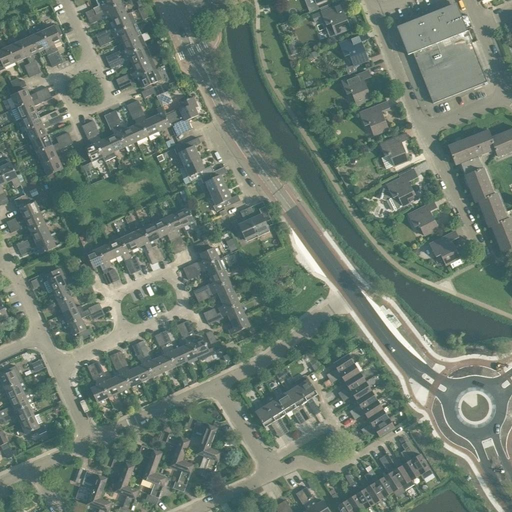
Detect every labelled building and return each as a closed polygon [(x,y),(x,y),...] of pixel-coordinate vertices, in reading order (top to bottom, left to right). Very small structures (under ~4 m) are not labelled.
[(100,5),(85,12),(87,18),(121,3),(124,1),(123,0),(102,0),(105,4),(100,6),(100,5)] [(346,1),(311,15),(314,22),(323,19),(326,25),(331,23),(335,34),(349,28),(342,10),(349,7),(346,1)] [(455,2),(396,26),(407,53),(412,52),(432,103),(486,82),(457,8),(455,2)] [(121,3),(87,18),(89,22),(90,23),(100,18),(100,17),(104,15),(109,13),(112,20),(126,14),(121,3)] [(106,29),(95,34),(95,35),(98,40),(131,25),(136,23),(130,11),(126,14),(112,20),(115,26),(106,30),(106,29)] [(131,25),(98,40),(100,45),(115,38),(114,38),(119,35),(122,42),(136,36),(141,34),(136,23),(131,25)] [(57,24),(42,31),(57,64),(62,61),(54,44),(61,41),(58,35),(62,34),(57,24)] [(37,33),(31,36),(38,51),(43,48),(52,66),(57,64),(42,31),(41,28),(36,30),(37,33)] [(364,32),(339,43),(344,56),(349,54),(353,64),(367,59),(360,41),(367,38),(364,32)] [(120,50),(105,56),(108,62),(141,47),(141,46),(145,44),(141,34),(136,36),(122,42),(125,48),(120,51),(120,50)] [(31,36),(19,41),(26,56),(27,56),(29,63),(34,74),(40,72),(32,54),(38,51),(31,36)] [(293,38),(286,41),(291,54),(301,50),(298,44),(296,44),(293,38)] [(19,41),(8,46),(15,61),(26,56),(19,41)] [(141,47),(108,62),(110,67),(110,68),(125,61),(124,60),(129,58),(132,65),(146,58),(150,56),(151,56),(146,44),(145,44),(141,46),(141,47)] [(0,58),(0,70),(5,68),(4,66),(15,61),(8,46),(0,49),(0,58)] [(135,71),(130,73),(132,77),(132,78),(155,67),(150,56),(146,58),(132,65),(135,71)] [(29,63),(24,65),(29,75),(29,76),(34,74),(29,63)] [(129,79),(118,84),(121,90),(130,86),(135,84),(135,82),(139,80),(142,87),(156,81),(161,79),(155,67),(132,78),(132,77),(128,78),(129,79)] [(345,79),(341,81),(344,86),(347,94),(351,92),(355,103),(369,98),(362,80),(370,77),(367,71),(345,79)] [(126,74),(115,79),(118,84),(129,79),(128,78),(126,74)] [(10,80),(12,84),(14,90),(26,85),(23,79),(19,81),(17,77),(10,80)] [(160,82),(152,86),(154,91),(156,95),(164,91),(160,82)] [(11,95),(10,96),(16,107),(49,92),(47,86),(36,91),(29,94),(26,88),(11,95)] [(152,86),(141,91),(143,97),(154,91),(152,86)] [(164,91),(156,95),(161,106),(172,101),(167,90),(164,91)] [(49,92),(16,107),(21,118),(36,111),(34,105),(51,97),(49,92)] [(178,108),(164,114),(169,125),(170,125),(175,136),(192,128),(187,119),(198,114),(195,107),(197,106),(193,96),(181,101),(184,107),(179,109),(178,108)] [(137,99),(132,102),(147,136),(158,131),(152,117),(146,120),(143,115),(144,114),(138,100),(137,99)] [(132,102),(126,105),(132,120),(134,119),(136,124),(129,127),(135,141),(147,136),(132,102)] [(363,111),(359,113),(362,118),(365,126),(369,124),(373,135),(387,129),(380,111),(388,108),(386,102),(363,111)] [(159,114),(152,117),(158,131),(169,125),(164,114),(161,106),(156,109),(159,114)] [(24,125),(19,127),(21,132),(59,114),(57,109),(39,117),(36,111),(21,118),(24,125)] [(115,110),(109,112),(124,146),(135,141),(129,127),(123,130),(121,125),(119,121),(120,121),(115,110)] [(104,115),(103,115),(110,130),(112,129),(114,134),(107,137),(113,151),(124,146),(109,112),(104,115)] [(59,114),(21,132),(23,137),(28,134),(31,141),(47,134),(44,128),(62,120),(59,114)] [(92,120),(87,122),(102,156),(104,160),(115,155),(113,151),(107,137),(101,140),(99,135),(92,120)] [(87,122),(81,125),(86,136),(88,140),(89,139),(91,144),(84,147),(91,161),(102,156),(87,122)] [(487,129),(448,145),(449,147),(456,163),(460,161),(465,174),(475,201),(478,200),(488,226),(491,225),(501,250),(509,247),(511,246),(511,223),(509,216),(506,218),(496,192),(493,193),(483,167),(482,167),(477,154),(494,147),(497,155),(511,149),(511,127),(490,136),(487,129)] [(67,131),(56,136),(58,141),(58,142),(70,136),(67,131)] [(405,133),(379,144),(381,149),(384,156),(382,157),(386,168),(393,165),(393,166),(407,160),(400,142),(407,139),(405,133)] [(47,134),(31,141),(36,152),(52,145),(51,144),(47,134)] [(52,145),(36,152),(41,163),(57,156),(54,150),(72,142),(70,136),(58,142),(58,141),(51,144),(52,145)] [(179,145),(174,147),(176,153),(180,151),(185,163),(199,156),(194,145),(200,142),(198,137),(179,145)] [(172,138),(165,141),(168,146),(175,143),(172,138)] [(80,146),(75,148),(80,159),(85,157),(80,146)] [(57,156),(41,163),(46,175),(48,179),(56,176),(54,171),(62,168),(59,161),(66,158),(64,153),(57,156)] [(199,156),(185,163),(190,174),(187,175),(190,181),(200,176),(213,170),(211,165),(204,168),(199,156)] [(8,157),(0,160),(0,169),(6,182),(11,179),(14,187),(20,184),(25,195),(14,199),(16,206),(17,205),(18,205),(28,200),(33,198),(29,190),(26,183),(24,180),(20,182),(8,157)] [(213,170),(200,176),(203,182),(205,181),(210,193),(226,185),(220,174),(227,171),(224,166),(224,165),(218,168),(213,170)] [(382,188),(379,199),(386,201),(391,210),(393,210),(402,206),(416,199),(407,182),(414,179),(417,177),(413,169),(399,176),(400,178),(390,183),(386,185),(389,191),(382,188)] [(34,179),(26,183),(29,190),(38,186),(34,179)] [(226,185),(210,193),(215,203),(213,204),(216,210),(224,206),(240,199),(237,194),(231,197),(226,185)] [(185,188),(179,191),(184,201),(189,199),(185,188)] [(15,218),(6,221),(9,226),(40,212),(45,210),(44,208),(40,210),(35,201),(20,208),(23,214),(16,217),(15,218)] [(412,213),(408,215),(411,220),(414,227),(419,225),(424,236),(438,229),(429,212),(436,208),(433,202),(412,213)] [(251,206),(245,208),(257,234),(269,228),(265,221),(270,218),(265,206),(259,208),(261,213),(255,216),(251,206)] [(188,207),(176,212),(183,226),(190,223),(192,228),(196,226),(188,207)] [(236,218),(231,221),(237,235),(243,233),(245,239),(257,234),(245,208),(240,210),(244,221),(239,223),(236,218)] [(40,212),(9,226),(11,232),(21,227),(20,226),(27,223),(30,230),(45,223),(46,223),(50,221),(49,219),(45,222),(40,212)] [(176,212),(165,217),(181,251),(187,248),(186,248),(181,237),(180,233),(178,233),(176,229),(183,226),(176,212)] [(165,217),(154,222),(160,236),(167,233),(171,242),(169,242),(175,254),(175,253),(181,251),(165,217)] [(154,222),(143,227),(158,261),(164,258),(159,247),(158,247),(154,239),(160,236),(154,222)] [(27,239),(17,244),(19,249),(51,234),(51,235),(55,233),(54,231),(50,233),(46,223),(45,223),(30,230),(34,238),(27,241),(27,239)] [(143,227),(131,232),(138,247),(144,244),(148,251),(147,252),(152,264),(158,261),(143,227)] [(131,232),(120,237),(136,271),(141,269),(137,258),(135,253),(134,254),(132,249),(138,247),(131,232)] [(203,241),(192,246),(195,251),(198,249),(205,246),(212,244),(207,232),(200,234),(201,236),(203,241)] [(455,232),(430,244),(432,250),(436,257),(440,255),(446,265),(459,259),(450,241),(458,238),(455,232)] [(51,234),(19,249),(22,254),(31,250),(31,248),(37,246),(40,253),(60,244),(60,242),(55,244),(51,235),(51,234)] [(120,237),(109,242),(116,257),(122,254),(124,258),(123,259),(125,263),(130,274),(136,271),(120,237)] [(109,242),(98,247),(107,267),(112,265),(110,260),(116,257),(109,242)] [(198,261),(194,262),(196,268),(200,266),(219,258),(214,246),(200,253),(203,259),(198,261)] [(98,247),(87,253),(93,267),(100,264),(102,269),(107,267),(98,247)] [(416,247),(411,250),(414,256),(420,253),(416,247)] [(196,268),(186,273),(188,279),(199,274),(198,272),(202,271),(207,269),(210,275),(224,269),(228,267),(223,256),(219,258),(200,266),(196,268)] [(87,261),(81,264),(86,275),(92,272),(87,261)] [(194,262),(183,267),(186,273),(196,268),(194,262)] [(48,279),(43,281),(48,293),(53,291),(66,285),(58,268),(45,274),(48,279)] [(114,268),(108,271),(113,281),(119,279),(114,268)] [(204,285),(193,290),(196,295),(229,280),(224,269),(210,275),(213,282),(208,284),(208,283),(204,285)] [(108,271),(103,273),(108,284),(113,281),(108,271)] [(89,280),(78,285),(81,291),(92,286),(89,280)] [(229,280),(196,295),(198,301),(209,296),(208,295),(212,293),(213,294),(217,291),(220,298),(235,291),(229,280)] [(66,285),(53,291),(58,302),(71,296),(66,285)] [(92,286),(81,291),(83,297),(94,292),(94,291),(92,286)] [(223,304),(218,306),(221,311),(240,302),(235,291),(220,298),(223,304)] [(71,296),(58,302),(63,313),(76,307),(71,296)] [(99,302),(88,307),(88,308),(91,313),(102,308),(99,302)] [(217,313),(206,318),(209,323),(210,323),(219,318),(224,317),(223,316),(228,314),(231,320),(245,313),(240,302),(221,311),(217,313)] [(76,307),(63,313),(68,323),(81,318),(91,313),(88,308),(83,310),(81,305),(76,307)] [(214,307),(204,312),(206,318),(217,313),(214,307)] [(102,308),(91,313),(93,319),(104,314),(102,308)] [(234,327),(229,329),(231,333),(250,325),(245,313),(231,320),(234,327)] [(81,318),(68,323),(73,334),(78,332),(86,329),(81,318)] [(188,319),(182,321),(198,355),(200,359),(217,352),(215,347),(209,350),(208,348),(207,345),(203,336),(196,339),(194,334),(195,334),(193,330),(188,319)] [(182,321),(176,324),(181,335),(182,334),(184,338),(187,343),(180,346),(186,360),(198,355),(182,321)] [(86,329),(78,332),(81,339),(92,334),(89,327),(86,329)] [(212,329),(206,332),(207,334),(211,343),(217,340),(212,329)] [(165,330),(160,332),(175,365),(186,360),(180,346),(173,349),(169,341),(170,340),(165,330)] [(160,332),(155,335),(159,345),(160,345),(164,354),(158,357),(164,370),(175,365),(160,332)] [(75,337),(69,339),(72,346),(78,343),(75,337)] [(143,340),(138,342),(153,375),(164,370),(158,357),(151,360),(147,351),(148,351),(143,340)] [(138,342),(132,345),(137,356),(138,355),(140,359),(142,364),(136,367),(142,381),(153,375),(138,342)] [(121,350),(116,353),(131,386),(142,381),(136,367),(128,370),(126,365),(128,364),(126,361),(121,350)] [(116,353),(110,355),(114,366),(116,369),(117,369),(119,374),(113,377),(120,391),(131,386),(116,353)] [(334,369),(326,374),(329,378),(354,363),(348,353),(334,362),(337,368),(335,369),(334,369)] [(39,359),(31,363),(35,371),(43,367),(39,359)] [(99,360),(93,363),(98,373),(100,377),(108,396),(120,391),(113,377),(106,380),(104,375),(105,375),(103,371),(99,360)] [(316,361),(311,364),(314,370),(319,367),(316,361)] [(93,363),(87,365),(92,376),(94,380),(95,379),(97,384),(91,387),(90,387),(97,401),(108,396),(100,377),(98,373),(93,363)] [(354,363),(329,378),(332,382),(340,378),(339,377),(342,375),(346,381),(360,372),(354,363)] [(0,377),(2,382),(0,382),(0,390),(23,380),(23,379),(16,365),(8,369),(9,372),(0,376),(0,377)] [(346,387),(338,392),(341,397),(365,381),(360,372),(346,381),(349,386),(346,388),(346,387)] [(304,374),(293,380),(297,386),(297,385),(306,400),(306,401),(314,414),(320,411),(311,397),(317,394),(308,379),(308,378),(306,375),(304,374)] [(23,380),(0,390),(0,396),(7,393),(10,399),(28,391),(23,380)] [(365,381),(341,397),(343,401),(351,396),(351,395),(353,394),(357,399),(371,390),(365,381)] [(297,386),(287,392),(304,421),(309,418),(301,404),(306,401),(306,400),(297,385),(297,386)] [(357,405),(349,410),(352,415),(377,399),(371,390),(357,399),(360,404),(357,406),(357,405)] [(12,404),(0,410),(0,417),(29,404),(33,402),(28,391),(10,399),(12,404)] [(287,392),(276,398),(286,413),(291,410),(300,423),(304,421),(287,392)] [(276,398),(266,405),(284,434),(288,431),(280,417),(286,413),(276,398)] [(377,399),(352,415),(355,419),(362,415),(362,414),(365,412),(368,418),(383,409),(377,399)] [(29,404),(0,417),(0,418),(2,423),(17,416),(20,422),(34,415),(29,404)] [(255,411),(255,412),(264,427),(270,423),(278,437),(284,434),(266,405),(255,411)] [(369,424),(361,429),(364,433),(388,418),(383,409),(368,418),(371,423),(369,425),(369,424)] [(21,435),(36,428),(39,434),(46,430),(42,422),(38,414),(34,415),(20,422),(22,426),(17,428),(21,435)] [(190,417),(186,427),(193,430),(193,429),(204,433),(200,444),(210,447),(217,427),(196,419),(190,417)] [(388,418),(364,433),(366,437),(374,433),(373,432),(376,431),(379,436),(380,436),(394,427),(388,418)] [(163,429),(159,440),(166,443),(166,441),(177,445),(172,457),(182,461),(183,459),(190,439),(169,432),(163,429)] [(3,430),(0,431),(0,441),(1,445),(7,442),(8,441),(3,430)] [(135,441),(131,453),(138,455),(138,453),(149,457),(145,469),(155,473),(155,472),(163,452),(141,444),(135,441)] [(406,441),(401,444),(405,449),(420,473),(423,477),(432,472),(429,467),(421,454),(415,457),(414,455),(414,454),(406,441)] [(1,445),(0,445),(6,458),(13,455),(7,442),(1,445)] [(200,444),(196,453),(208,457),(204,468),(203,467),(200,474),(211,478),(221,451),(210,447),(200,444)] [(405,449),(400,452),(406,460),(406,459),(408,461),(402,465),(411,479),(420,473),(405,449)] [(388,452),(383,455),(402,485),(404,489),(414,483),(411,479),(402,465),(397,468),(395,466),(396,465),(388,452)] [(108,454),(103,465),(110,468),(111,466),(121,470),(117,482),(127,485),(127,484),(131,474),(135,464),(114,456),(108,454)] [(383,455),(379,458),(387,471),(388,471),(389,473),(384,476),(393,490),(402,485),(383,455)] [(172,457),(169,465),(181,470),(177,481),(176,480),(173,487),(184,491),(194,464),(183,459),(182,461),(172,457)] [(370,465),(366,468),(368,472),(383,496),(393,490),(384,476),(378,480),(377,477),(378,477),(370,465)] [(80,467),(76,478),(83,480),(84,479),(94,483),(89,494),(99,498),(100,497),(107,477),(86,469),(80,467)] [(145,469),(141,478),(153,482),(150,493),(148,492),(145,499),(156,503),(167,476),(155,472),(155,473),(145,469)] [(368,472),(364,475),(369,482),(371,484),(365,488),(374,502),(383,496),(368,472)] [(350,473),(345,476),(350,483),(365,508),(374,502),(365,488),(360,491),(358,488),(359,488),(350,473)] [(117,482),(114,490),(126,495),(122,505),(120,505),(118,511),(119,511),(129,511),(139,488),(127,484),(127,485),(117,482)] [(350,483),(346,486),(350,494),(351,493),(352,496),(347,499),(355,511),(358,511),(365,508),(350,483)] [(306,486),(301,489),(315,511),(330,511),(322,499),(317,503),(306,486)] [(333,488),(329,491),(341,511),(355,511),(347,499),(341,502),(340,500),(340,499),(333,488)] [(315,511),(301,489),(295,492),(306,509),(301,511),(315,511)] [(89,494),(86,503),(87,503),(98,508),(96,511),(107,511),(111,501),(100,497),(99,498),(89,494)] [(293,511),(285,499),(280,502),(285,511),(293,511)] [(76,500),(72,511),(73,511),(83,511),(87,503),(86,503),(76,500)] [(285,511),(280,502),(274,506),(278,511),(285,511)]
